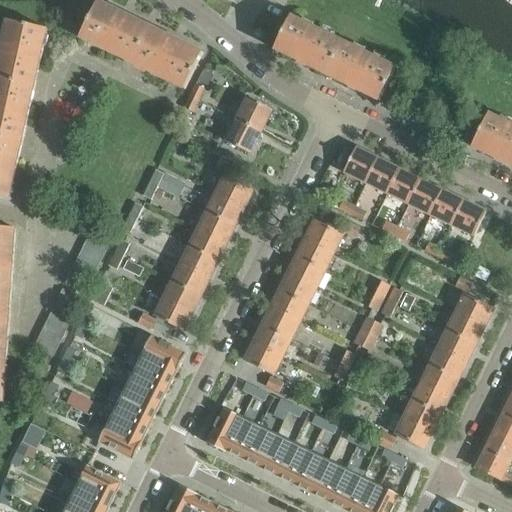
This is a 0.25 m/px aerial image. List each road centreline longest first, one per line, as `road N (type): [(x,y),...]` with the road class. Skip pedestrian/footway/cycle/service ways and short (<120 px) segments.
road 1 (residential): [(166,457),(333,112)]
road 2 (residential): [(511,199),(333,112)]
road 3 (residential): [(333,112),(179,0)]
road 4 (residential): [(437,478),(511,327)]
road 5 (residential): [(276,511),(166,457)]
